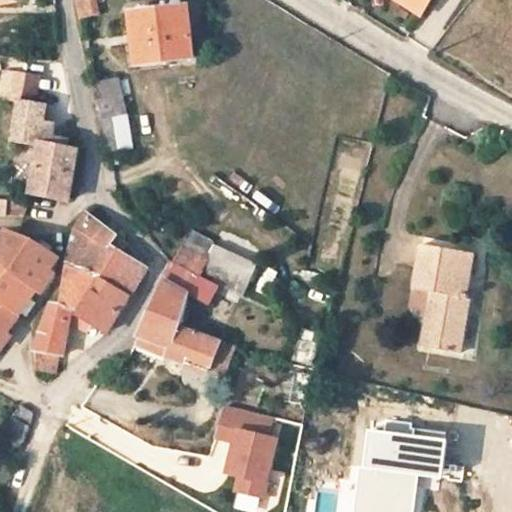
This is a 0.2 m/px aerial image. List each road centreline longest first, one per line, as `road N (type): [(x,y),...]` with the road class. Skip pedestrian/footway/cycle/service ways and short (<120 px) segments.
road 1 (residential): [(66,0),(98,195),(157,264),(116,341),(55,407),(20,511)]
road 2 (residential): [(309,0),(511,121)]
